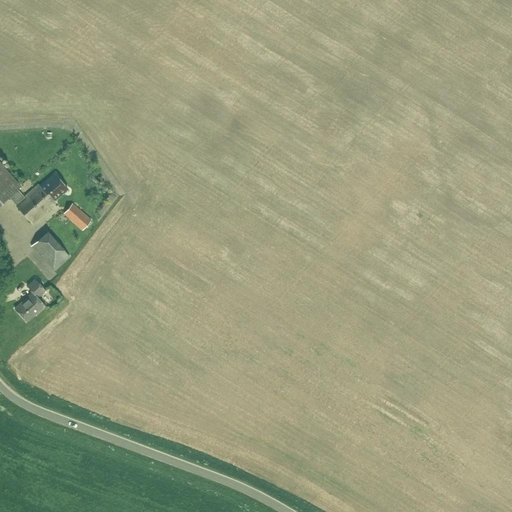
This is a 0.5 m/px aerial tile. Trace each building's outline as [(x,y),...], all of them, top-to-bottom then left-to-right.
[(51,204),(68,189),(56,175),(40,189),(39,187),(25,198),(18,189),(21,187),(0,163),(0,205),(10,197),(16,204),(33,224),(53,206),(51,204)] [(25,191),(34,185),(32,181),(23,187),(25,191)] [(82,231),(92,220),(73,204),(63,214),(82,231)] [(46,232),(30,246),(53,271),(69,256),(46,232)] [(37,314),(45,306),(37,297),(45,290),(36,280),(27,287),(33,293),(15,309),(27,321),(36,313),(37,314)]
